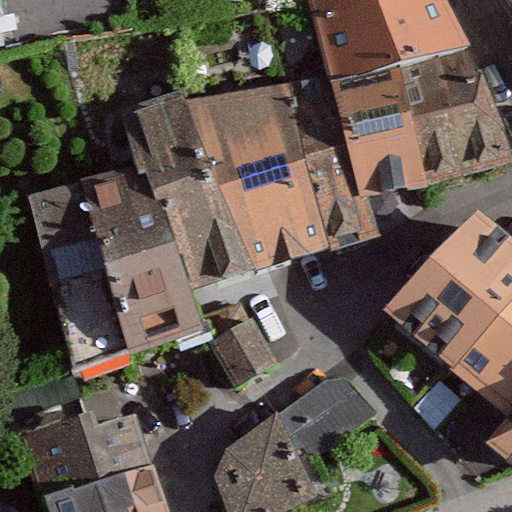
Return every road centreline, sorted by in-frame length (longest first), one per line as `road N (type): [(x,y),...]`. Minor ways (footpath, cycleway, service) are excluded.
road 1 (residential): [(338,343),(196,450),(212,511)]
road 2 (residential): [(511,183),(441,222),(338,343)]
road 3 (residential): [(466,511),(338,343)]
